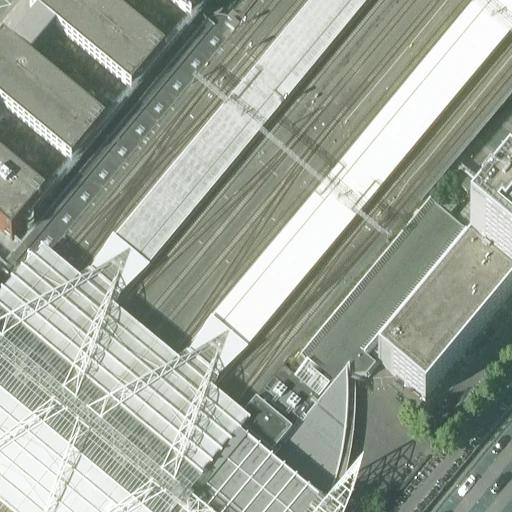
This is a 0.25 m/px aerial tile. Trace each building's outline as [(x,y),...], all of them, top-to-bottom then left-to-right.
[(192,24),(212,0),(40,0),(32,10),(30,13),(32,15),(38,20),(12,52),(6,46),(3,45),(1,48),(0,48),(0,232),(12,242),(13,240),(192,24)] [(321,0),(112,242),(149,273),(374,0),(321,0)] [(511,0),(487,0),(210,324),(247,355),(511,40),(511,0)] [(112,242),(190,149),(268,56),(263,52),(259,48),(256,50),(247,43),(233,30),(230,29),(235,23),(231,19),(228,23),(219,21),(214,21),(210,23),(208,26),(207,26),(207,27),(205,30),(204,36),(202,40),(199,43),(193,45),(192,45),(191,46),(190,47),(189,47),(189,48),(188,49),(188,50),(187,50),(187,51),(186,52),(186,59),(180,65),(174,67),(173,68),(172,69),(171,69),(170,70),(170,71),(169,72),(168,73),(168,74),(168,75),(168,79),(166,82),(165,85),(162,87),(156,89),(155,90),(154,90),(153,91),(153,92),(152,92),(151,93),(151,94),(150,95),(150,96),(150,97),(149,102),(149,103),(148,104),(148,105),(147,106),(147,107),(146,107),(145,108),(145,109),(144,109),(143,110),(138,111),(137,112),(136,112),(135,113),(134,114),(133,115),(132,116),(132,117),(131,118),(131,119),(130,124),(130,125),(130,126),(129,127),(129,128),(128,129),(127,130),(126,131),(125,131),(119,133),(118,134),(117,134),(116,135),(116,136),(115,136),(114,137),(114,138),(113,139),(113,140),(113,141),(112,147),(111,148),(111,149),(110,150),(110,151),(109,151),(108,152),(108,153),(107,153),(106,154),(105,154),(104,154),(102,155),(101,155),(100,156),(99,156),(98,157),(97,158),(96,159),(96,160),(95,160),(95,161),(94,162),(94,163),(94,168),(94,169),(93,170),(93,171),(92,172),(91,173),(90,174),(90,175),(89,175),(82,178),(81,178),(80,179),(79,180),(78,181),(77,182),(76,183),(76,184),(76,185),(75,192),(74,194),(73,195),(72,196),(71,197),(70,198),(69,198),(68,198),(67,199),(65,199),(64,199),(63,200),(62,201),(61,202),(60,202),(60,203),(59,204),(58,205),(58,206),(57,213),(56,214),(56,215),(56,216),(55,217),(54,217),(54,218),(53,219),(52,219),(51,220),(46,222),(43,223),(41,226),(39,229),(38,236),(38,237),(37,238),(36,239),(35,240),(35,241),(34,241),(33,242),(32,242),(31,243),(30,243),(26,244),(25,245),(24,246),(23,246),(23,247),(22,248),(22,249),(21,250),(21,251),(20,256),(20,257),(19,258),(19,259),(19,260),(18,261),(17,262),(16,263),(15,263),(14,264),(7,267),(5,269),(4,269),(3,268),(4,270),(0,275),(0,304),(41,255),(45,259),(58,269),(72,281),(76,284),(90,276),(112,242)] [(479,191),(467,181),(460,188),(473,199),(479,191)] [(456,229),(455,213),(455,212),(437,213),(428,206),(328,325),(324,321),(321,325),(325,329),(299,362),(304,366),(305,367),(325,383),(346,381),(366,380),(375,369),(364,359),(465,237),(456,229)] [(439,386),(511,298),(511,209),(508,207),(508,208),(476,246),(468,239),(370,357),(378,364),(394,377),(425,403),(439,386)] [(336,511),(351,468),(348,467),(352,449),(355,428),(348,426),(349,411),(349,383),(346,381),(325,383),(305,367),(297,377),(285,367),(240,421),(231,413),(217,402),(212,398),(219,381),(247,355),(210,324),(188,357),(174,366),(170,363),(152,348),(151,347),(137,335),(136,334),(119,320),(113,316),(120,301),(149,273),(130,258),(112,242),(90,276),(76,284),(72,281),(58,269),(45,259),(41,255),(0,304),(0,511),(336,511)] [(511,511),(511,406),(425,511),(511,511)]
